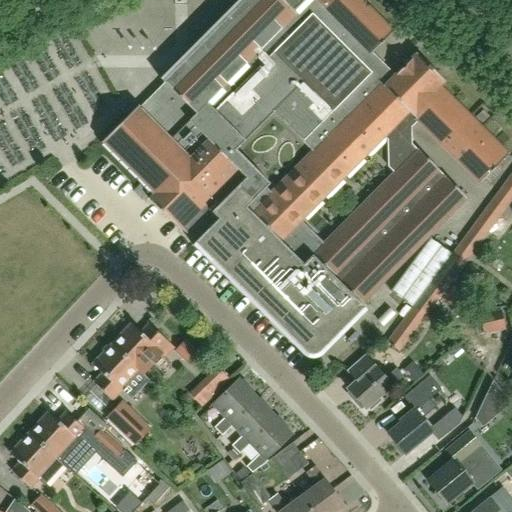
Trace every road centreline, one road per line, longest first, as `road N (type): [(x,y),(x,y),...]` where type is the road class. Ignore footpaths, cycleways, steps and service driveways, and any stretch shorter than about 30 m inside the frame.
road 1 (residential): [(401,508),(308,401),(167,263),(146,255)]
road 2 (residential): [(0,404),(124,264),(146,255)]
